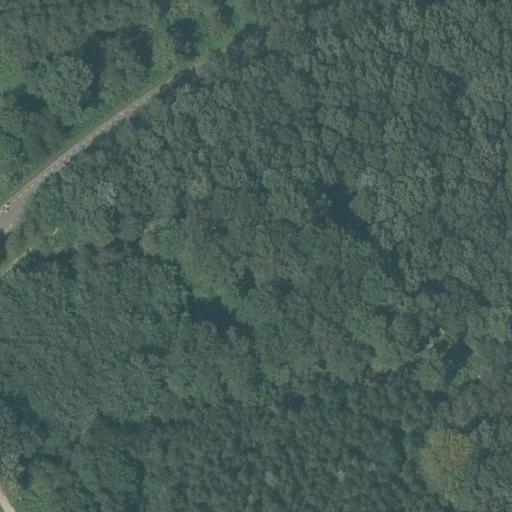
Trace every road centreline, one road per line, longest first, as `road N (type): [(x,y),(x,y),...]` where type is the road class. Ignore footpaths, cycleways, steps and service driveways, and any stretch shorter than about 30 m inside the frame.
road 1 (tertiary): [(0,223),(68,164),(186,83),(282,33),(371,0)]
road 2 (unknown): [(0,428),(20,450),(65,474),(94,511)]
